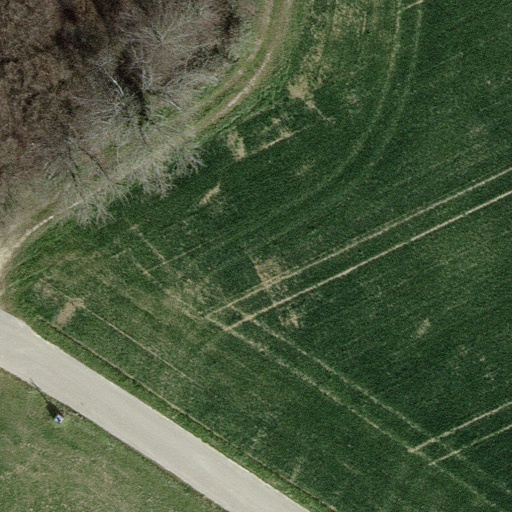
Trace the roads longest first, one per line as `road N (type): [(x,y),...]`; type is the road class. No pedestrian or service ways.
road 1 (track): [(276,0),(243,84),(108,165),(0,252)]
road 2 (residential): [(0,331),(200,450),(279,511)]
